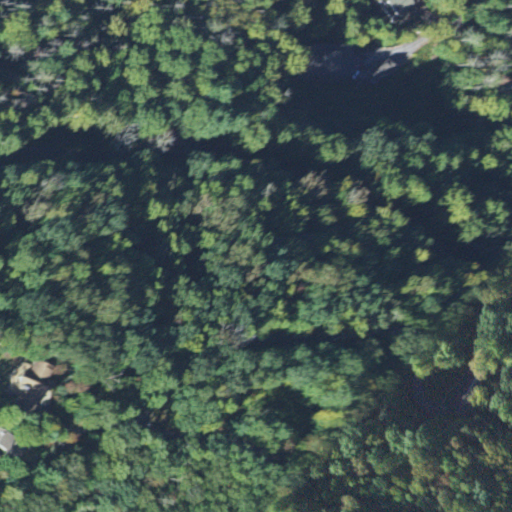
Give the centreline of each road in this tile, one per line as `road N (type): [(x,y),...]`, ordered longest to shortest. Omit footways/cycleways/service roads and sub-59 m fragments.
road 1 (residential): [(0,154),(236,159),(307,178),(381,212),(471,278),(484,309),(482,357),(471,381),(444,405),(429,407),(421,397),(425,357),(416,334),(265,338),(209,358),(127,422),(249,453),(304,511)]
road 2 (residential): [(127,422),(83,431),(0,484)]
